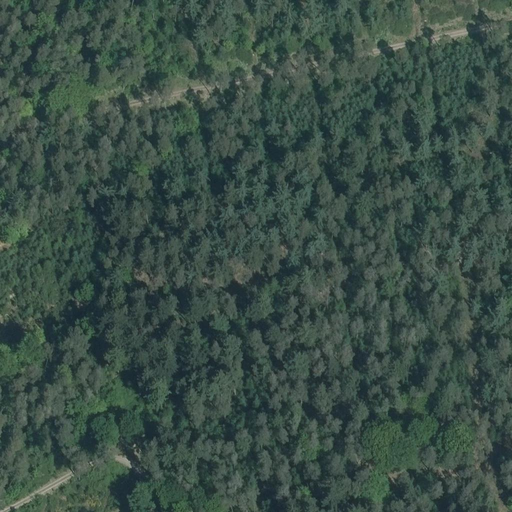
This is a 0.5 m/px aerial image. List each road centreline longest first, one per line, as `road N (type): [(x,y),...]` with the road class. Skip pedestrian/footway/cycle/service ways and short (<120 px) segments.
road 1 (track): [(511,24),(0,139)]
road 2 (track): [(7,511),(127,448),(168,511)]
